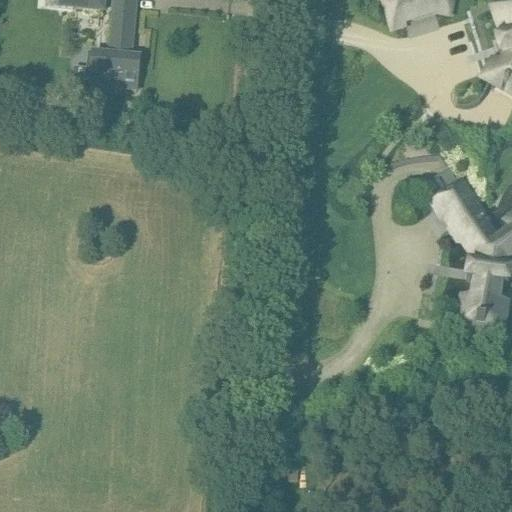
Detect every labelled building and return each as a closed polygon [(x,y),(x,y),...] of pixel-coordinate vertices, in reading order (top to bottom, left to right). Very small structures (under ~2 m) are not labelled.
[(58,0),(57,10),(104,14),(105,0),(58,0)] [(136,0),(114,0),(109,55),(93,54),(90,89),(136,93),(139,61),(130,60),(136,0)] [(384,0),(393,28),(402,25),(401,21),(425,14),(429,13),(434,11),(436,12),(448,14),(451,0),(384,0)] [(496,68),(489,82),(503,89),(502,91),(507,94),(508,92),(511,94),(511,7),(495,12),(501,31),(506,29),(510,40),(497,44),(496,44),(496,45),(495,46),(495,47),(496,48),(499,58),(499,59),(500,59),(500,60),(501,60),(502,60),(506,59),(503,64),(500,70),(496,68)] [(481,226),(485,224),(460,187),(434,205),(459,242),(463,239),(478,260),(476,270),(469,268),(468,269),(468,270),(466,280),(466,282),(467,283),(473,284),(470,301),(462,300),(458,326),(475,329),(475,331),(483,332),(483,330),(501,333),(506,308),(498,306),(501,289),(506,289),(507,289),(507,288),(509,278),(509,276),(508,276),(503,275),(505,263),(511,258),(511,220),(506,225),(511,232),(493,244),(481,226)]
